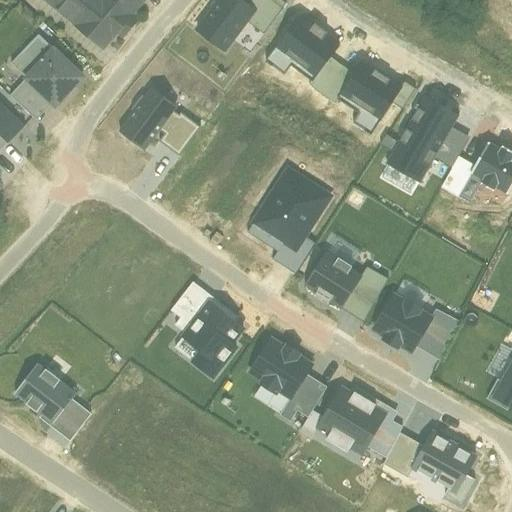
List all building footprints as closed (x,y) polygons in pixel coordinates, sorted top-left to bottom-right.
[(44,0),(102,50),(146,0),(44,0)] [(242,0),(217,0),(195,31),(224,53),(247,23),(262,34),(284,3),(280,0),(251,0),(248,4),(242,0)] [(309,87),(333,104),(339,96),(354,75),(330,58),(339,46),(300,18),(275,54),(313,81),(309,87)] [(9,95),(37,124),(91,71),(61,41),(56,46),(43,33),(1,75),(15,88),(9,95)] [(373,136),(402,90),(361,63),(354,75),(339,96),(361,111),(353,123),(373,136)] [(151,84),(117,128),(146,150),(159,132),(164,136),(160,141),(183,159),(207,127),(151,84)] [(432,158),(453,170),(459,158),(471,138),(454,128),(460,118),(425,98),(398,143),(386,136),(381,146),(393,153),(386,163),(418,182),(432,158)] [(28,134),(0,107),(0,152),(4,149),(9,154),(28,134)] [(497,188),(507,194),(511,185),(511,157),(511,158),(511,157),(511,153),(503,148),(500,152),(488,144),(474,167),(459,158),(453,170),(442,188),(458,198),(473,174),(485,181),(483,183),(495,191),(497,188)] [(333,196),(287,167),(251,224),(284,245),(274,261),(295,274),(314,244),(306,238),(333,196)] [(326,254),(305,287),(362,322),(389,280),(366,266),(361,275),(326,254)] [(392,293),(369,332),(410,356),(415,348),(437,361),(460,321),(438,308),(433,316),(392,293)] [(238,347),(249,331),(209,303),(183,340),(201,352),(193,362),(220,381),(242,350),(238,347)] [(249,376),(293,402),(314,366),(271,340),(249,376)] [(511,361),(490,399),(511,411),(511,361)] [(38,365),(16,395),(73,438),(91,415),(73,401),(78,395),(38,365)] [(343,386),(316,430),(365,460),(392,415),(343,386)] [(457,493),(477,455),(434,433),(415,471),(457,493)]
